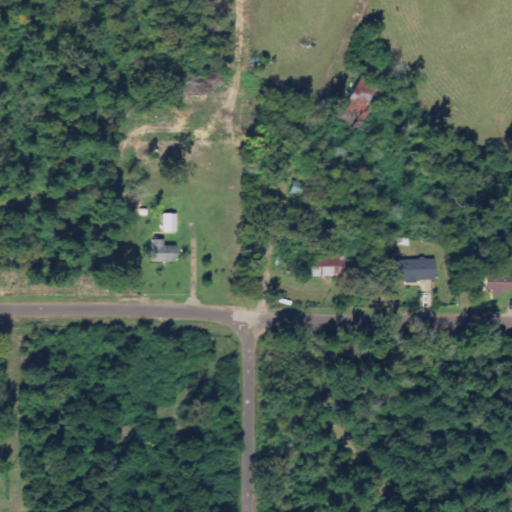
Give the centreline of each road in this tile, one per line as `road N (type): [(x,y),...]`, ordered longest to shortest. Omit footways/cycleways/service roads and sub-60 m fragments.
road 1 (residential): [(0,311),(511,325)]
road 2 (residential): [(247,318),(249,511)]
